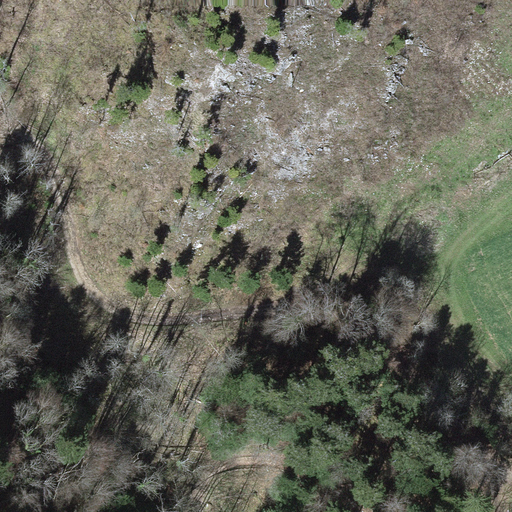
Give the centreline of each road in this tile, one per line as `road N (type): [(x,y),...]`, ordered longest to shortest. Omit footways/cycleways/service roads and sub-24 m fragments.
road 1 (track): [(0,134),(16,129),(48,148),(88,279),(119,311),(174,319),(317,291),(379,299),(413,333),(472,434),(504,511)]
road 2 (track): [(246,511),(267,455),(300,449),(346,466),(400,511)]
